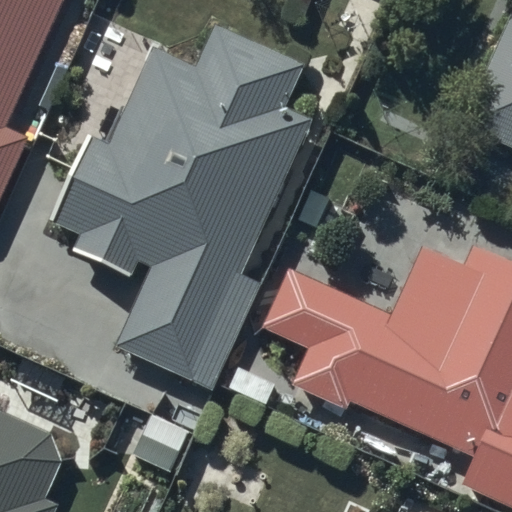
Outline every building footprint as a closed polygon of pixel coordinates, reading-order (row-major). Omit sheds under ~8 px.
[(0,0),(0,195),(26,136),(6,127),(61,0),(0,0)] [(511,10),(461,122),(511,145),(511,10)] [(303,66),(212,28),(194,71),(152,54),(114,147),(91,138),(56,222),(82,232),(75,249),(133,273),(138,258),(150,263),(115,348),(217,391),(265,275),(248,268),(310,118),(286,108),(303,66)] [(469,497),(504,511),(511,511),(511,273),(484,261),(476,279),(432,260),(402,328),(300,283),(274,340),(317,360),(301,396),(355,421),(358,413),(482,468),(469,497)] [(192,434),(151,415),(130,460),(171,479),(192,434)] [(0,511),(49,511),(48,511),(64,476),(55,445),(0,419),(0,511)]
